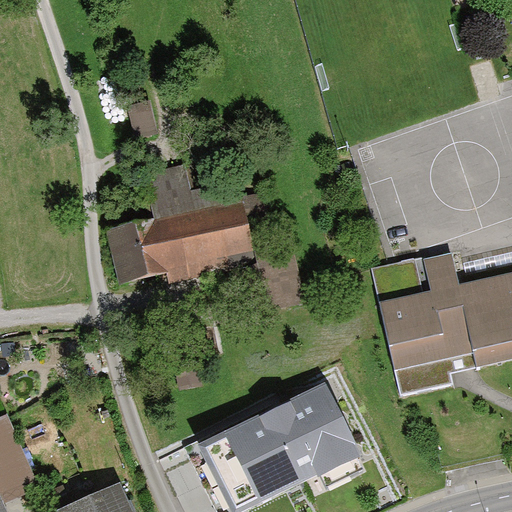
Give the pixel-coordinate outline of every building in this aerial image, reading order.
[(236,184),(193,193),(186,163),(142,172),(151,221),(110,228),(122,286),(167,278),(169,289),(243,275),(255,253),(236,184)] [(480,370),(511,362),(511,275),(461,288),(453,255),(375,273),(398,370),(475,352),(480,370)] [(194,346),(173,350),(176,383),(198,379),(194,346)] [(383,474),(338,389),(199,452),(229,511),(278,511),(323,490),(328,499),(383,474)] [(3,416),(0,417),(0,511),(7,511),(4,505),(37,490),(3,416)] [(133,511),(122,486),(64,511),(133,511)]
